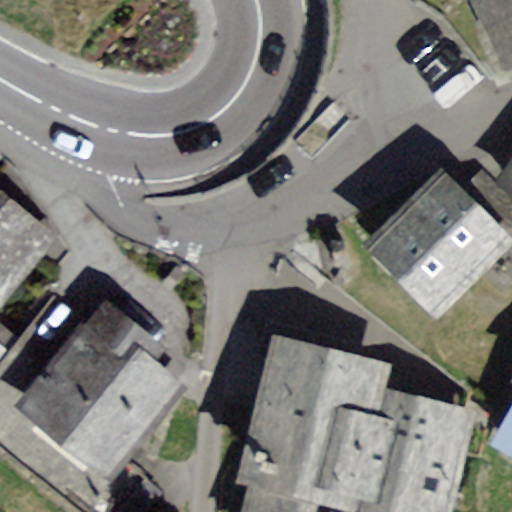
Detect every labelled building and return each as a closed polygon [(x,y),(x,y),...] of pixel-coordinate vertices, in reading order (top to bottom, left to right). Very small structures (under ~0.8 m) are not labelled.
[(511,0),(451,0),(486,76),(511,66),(511,0)] [(511,136),(464,206),(511,239),(511,136)] [(325,259),(393,332),(474,258),(406,185),(325,259)] [(0,263),(16,245),(0,231),(0,263)] [(0,479),(35,511),(102,511),(122,494),(90,461),(161,396),(128,371),(141,359),(45,281),(0,329),(0,479)] [(511,349),(482,398),(511,416),(511,349)] [(353,380),(239,352),(196,484),(218,492),(212,511),(429,511),(456,434),(345,408),(353,380)]
